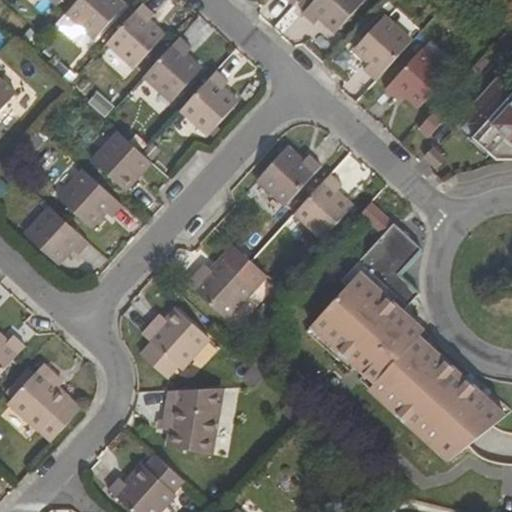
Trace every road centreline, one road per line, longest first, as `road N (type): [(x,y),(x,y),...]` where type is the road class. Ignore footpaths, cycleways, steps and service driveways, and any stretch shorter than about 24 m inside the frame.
road 1 (residential): [(302,83),(80,322)]
road 2 (residential): [(457,221),(302,83)]
road 3 (residential): [(457,221),(433,274),(436,304),(469,352),(511,367)]
road 4 (residential): [(49,473),(107,409),(114,366),(80,322)]
road 5 (residential): [(302,83),(208,0)]
